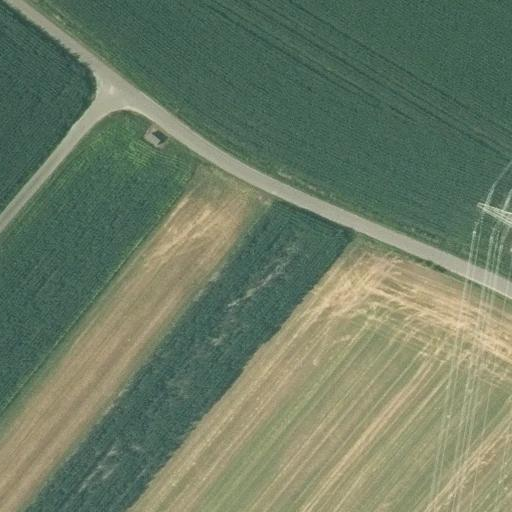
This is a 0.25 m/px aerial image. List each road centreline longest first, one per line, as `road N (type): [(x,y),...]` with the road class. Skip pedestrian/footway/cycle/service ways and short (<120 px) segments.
road 1 (unclassified): [(511,285),(414,239),(295,206),(194,152),(119,85)]
road 2 (unclassified): [(119,85),(0,223)]
road 3 (unclassified): [(119,85),(14,0)]
